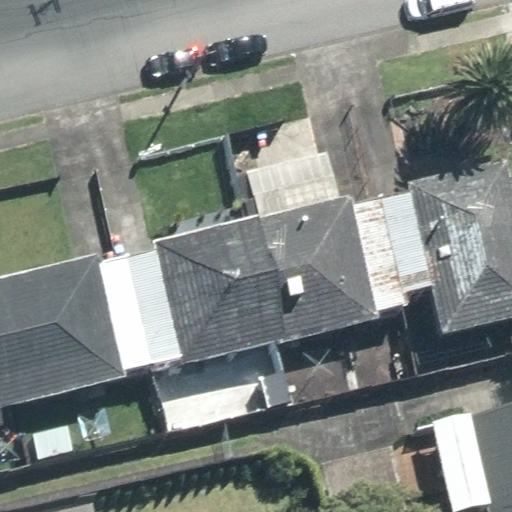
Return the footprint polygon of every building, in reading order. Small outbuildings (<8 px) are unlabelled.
[(233,160),(246,226),(251,225),(259,223),(337,206),(323,141),(233,160)] [(511,175),(511,169),(407,191),(429,293),(439,340),(511,323),(511,175)] [(348,204),(375,327),(407,320),(402,299),(429,293),(407,191),(348,204)] [(170,209),(177,240),(147,247),(150,259),(172,364),(173,370),(285,346),(259,223),(251,225),(246,226),(214,232),(207,202),(170,209)] [(337,206),(259,223),(285,346),(375,327),(348,204),(337,206)] [(150,259),(95,271),(118,375),(172,364),(150,259)] [(0,415),(0,411),(120,386),(118,375),(95,271),(94,262),(0,281),(0,433),(4,433),(0,415)] [(511,353),(481,360),(490,400),(511,395),(511,353)] [(392,447),(405,511),(456,511),(481,507),(482,511),(511,511),(511,407),(436,424),(439,437),(392,447)] [(22,436),(33,472),(82,457),(70,421),(22,436)]
